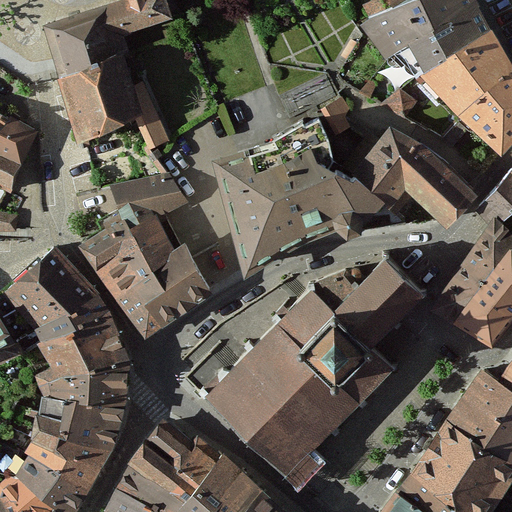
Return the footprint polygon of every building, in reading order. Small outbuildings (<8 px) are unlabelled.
[(121,30),(111,0),(103,0),(63,15),(40,24),(51,72),(119,48),(115,33),(121,30)] [(167,15),(161,0),(111,0),(121,30),(167,15)] [(476,0),(390,0),(358,16),(380,53),(388,49),(477,2),(476,0)] [(485,19),(477,2),(388,49),(410,74),(489,26),(485,19)] [(498,45),(489,26),(410,74),(457,113),(510,67),(498,45)] [(119,48),(51,72),(55,86),(65,123),(70,143),(130,115),(136,112),(128,84),(119,48)] [(511,70),(510,67),(457,113),(498,153),(511,136),(511,70)] [(137,80),(128,84),(136,112),(130,115),(145,147),(165,139),(137,80)] [(342,98),(323,110),(336,134),(350,128),(345,117),(348,107),(342,98)] [(9,115),(0,110),(0,185),(8,189),(20,162),(34,127),(9,115)] [(389,112),(345,171),(380,200),(385,203),(409,180),(445,216),(477,180),(422,131),(389,112)] [(266,144),(206,158),(237,272),(305,231),(330,230),(356,229),(380,200),(345,171),(327,156),(308,114),(263,135),(266,144)] [(165,169),(107,183),(118,222),(150,208),(154,215),(188,200),(165,169)] [(511,175),(506,169),(472,207),(486,220),(492,213),(500,219),(511,208),(511,175)] [(118,222),(77,240),(115,294),(129,315),(142,333),(170,316),(207,295),(180,238),(170,245),(154,215),(150,208),(118,222)] [(511,226),(500,219),(492,213),(486,220),(463,258),(484,269),(501,243),(506,244),(511,236),(511,226)] [(49,242),(0,285),(0,289),(31,324),(97,291),(88,283),(49,242)] [(484,269),(451,317),(490,341),(511,315),(511,248),(506,244),(501,243),(484,269)] [(309,448),(358,396),(390,362),(373,346),(399,317),(423,291),(387,257),(336,312),(309,286),(280,316),(242,357),(222,339),(192,371),(202,380),(198,384),(298,476),(306,467),(317,456),(309,448)] [(484,269),(463,258),(434,307),(451,317),(484,269)] [(97,291),(31,324),(36,339),(106,309),(103,303),(97,291)] [(36,339),(37,351),(52,375),(122,353),(118,341),(106,309),(36,339)] [(0,330),(0,360),(12,354),(0,330)] [(511,351),(491,379),(511,394),(511,351)] [(123,389),(122,353),(52,375),(40,378),(41,386),(123,393),(123,389)] [(474,367),(437,420),(511,464),(511,394),(491,379),(483,374),(474,367)] [(108,448),(123,393),(41,386),(31,424),(108,448)] [(165,408),(148,431),(200,468),(217,448),(165,408)] [(511,464),(437,420),(403,476),(455,511),(473,511),(474,511),(475,511),(483,511),(511,466),(511,464)] [(85,487),(108,448),(31,424),(23,449),(85,487)] [(148,431),(127,460),(176,497),(182,490),(200,468),(148,431)] [(203,511),(240,467),(217,448),(200,468),(182,490),(176,497),(163,511),(203,511)] [(72,511),(76,506),(85,487),(23,449),(16,475),(65,511),(72,511)] [(163,511),(176,497),(127,460),(113,484),(157,511),(163,511)] [(237,511),(261,483),(240,467),(203,511),(237,511)] [(65,511),(16,475),(0,487),(0,495),(18,511),(65,511)] [(455,511),(403,476),(394,490),(426,511),(475,511),(474,511),(473,511),(455,511)] [(296,511),(261,483),(237,511),(296,511)] [(157,511),(113,484),(107,496),(99,511),(157,511)] [(426,511),(394,490),(374,511),(426,511)] [(0,511),(18,511),(0,495),(0,511)]
